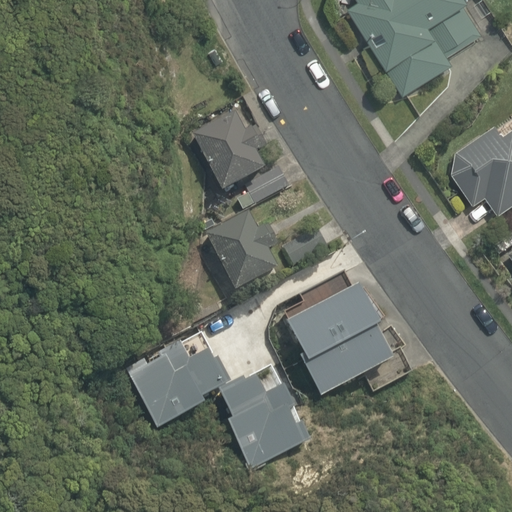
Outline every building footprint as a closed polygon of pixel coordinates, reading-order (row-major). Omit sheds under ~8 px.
[(340,0),(336,3),(393,97),(445,66),(440,58),(474,37),(451,0),(340,0)] [(241,104),(184,131),(213,191),(270,163),(241,104)] [(481,203),(489,216),(511,201),(511,132),(498,142),(488,126),(439,158),(471,209),(481,203)] [(247,206),(199,228),(228,290),(275,269),(247,206)] [(511,234),(511,249),(502,257),(511,270),(511,227),(509,230),(511,234)] [(275,305),(316,395),(362,374),(371,395),(409,378),(369,290),(355,296),(345,273),(275,305)] [(174,334),(117,361),(150,429),(200,405),(196,396),(220,385),(194,331),(176,339),(174,334)] [(307,444),(276,380),(257,389),(250,375),(219,390),(226,404),(220,407),(251,472),(307,444)]
